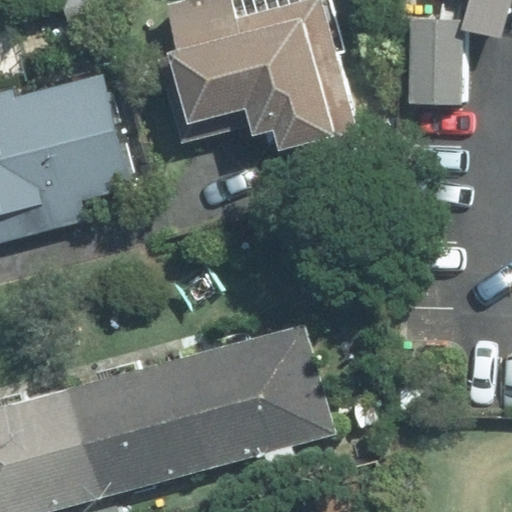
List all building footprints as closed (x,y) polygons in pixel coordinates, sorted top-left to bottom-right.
[(334,0),(189,0),(164,6),(195,129),(268,110),(281,159),(369,137),(334,0)] [(106,64),(0,90),(0,243),(142,207),(106,64)] [(340,436),(310,327),(192,359),(222,469),(340,436)] [(222,469),(192,359),(73,392),(104,501),(222,469)] [(0,511),(63,511),(104,501),(73,392),(0,411),(0,511)]
